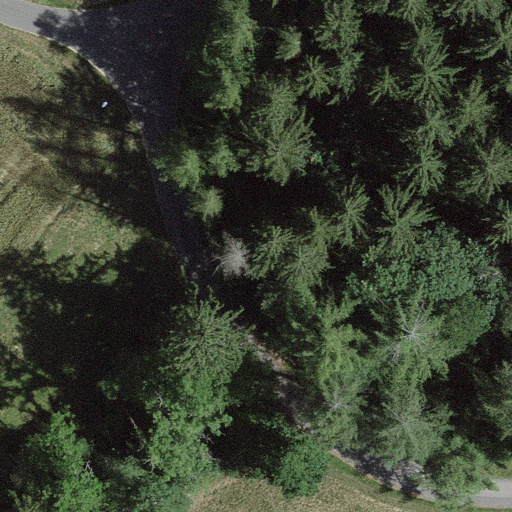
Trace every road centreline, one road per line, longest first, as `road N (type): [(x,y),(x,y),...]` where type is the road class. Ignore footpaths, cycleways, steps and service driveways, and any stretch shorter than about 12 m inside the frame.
road 1 (unclassified): [(511,493),(447,489),(394,472),(226,337),(121,43)]
road 2 (unclassified): [(0,14),(121,43)]
